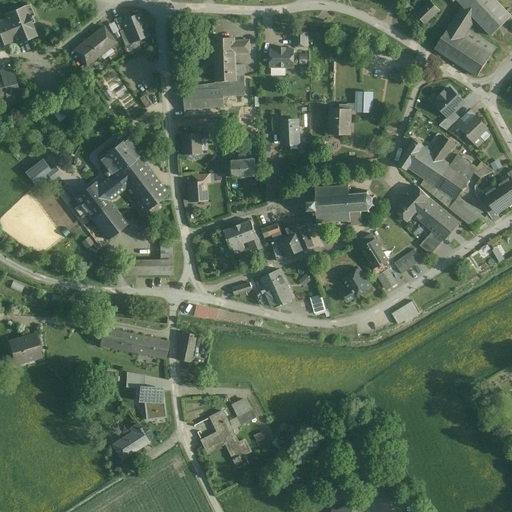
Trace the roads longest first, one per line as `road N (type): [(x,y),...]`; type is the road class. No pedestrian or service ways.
road 1 (residential): [(511,220),(353,320),(317,324),(202,297)]
road 2 (residential): [(190,272),(173,184),(159,8)]
road 3 (residential): [(174,294),(180,436),(218,511)]
road 4 (residential): [(174,294),(83,287),(29,274),(0,256)]
road 5 (residential): [(159,8),(305,4)]
road 6 (residential): [(305,4),(392,25),(432,57)]
road 7 (residential): [(315,252),(202,297)]
